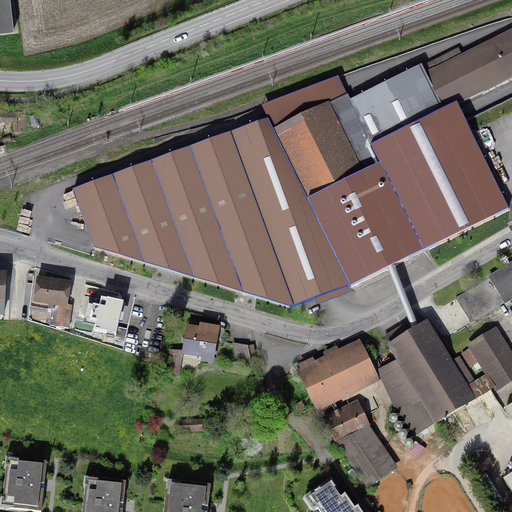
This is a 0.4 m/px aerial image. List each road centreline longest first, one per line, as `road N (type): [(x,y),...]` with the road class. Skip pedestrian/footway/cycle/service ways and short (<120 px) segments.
road 1 (residential): [(0,249),(315,337),(394,310),(511,241)]
road 2 (secondary): [(266,0),(83,71),(0,80)]
